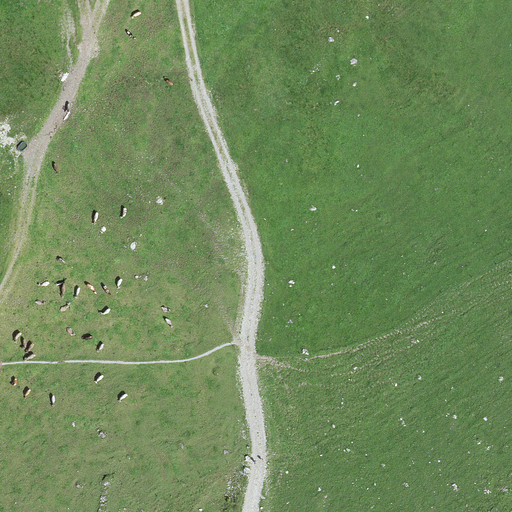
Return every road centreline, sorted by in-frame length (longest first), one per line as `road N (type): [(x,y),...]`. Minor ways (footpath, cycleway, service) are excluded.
road 1 (track): [(181,0),(197,81),(253,244),(247,341)]
road 2 (track): [(0,297),(21,251),(35,162),(104,0)]
road 3 (track): [(247,341),(259,464),(247,511)]
